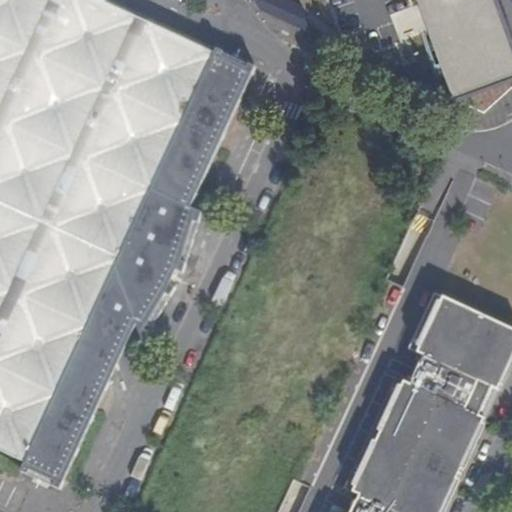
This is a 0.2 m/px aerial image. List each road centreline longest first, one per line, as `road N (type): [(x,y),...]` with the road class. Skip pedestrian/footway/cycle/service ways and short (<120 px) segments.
road 1 (unclassified): [(91,511),(310,75)]
road 2 (unclassified): [(511,161),(310,75)]
road 3 (unclassified): [(310,75),(149,0)]
